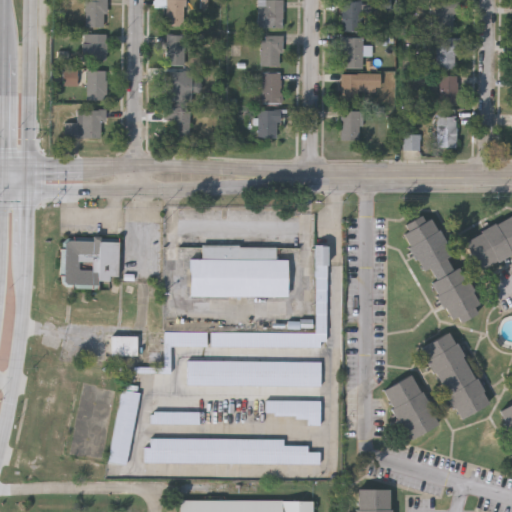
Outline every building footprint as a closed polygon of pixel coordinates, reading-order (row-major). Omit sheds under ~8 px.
[(84,25),(84,0),(104,0),(104,25),(84,25)] [(184,0),(184,24),(164,24),(164,7),(153,7),(153,0),(184,0)] [(282,0),(282,26),(257,26),(257,0),(282,0)] [(342,31),(342,0),(361,0),(361,31),(342,31)] [(456,30),(434,30),(434,1),(456,1),(456,30)] [(84,58),(84,32),(105,32),(105,58),(84,58)] [(184,34),(184,64),(165,64),(165,34),(184,34)] [(281,34),(281,64),(260,64),(260,34),(281,34)] [(362,67),(342,67),(342,36),(362,36),(362,67)] [(456,66),(435,66),(435,37),(456,37),(456,66)] [(86,99),(86,69),(103,69),(103,99),(86,99)] [(183,71),(183,99),(164,99),(164,71),(183,71)] [(260,103),(260,71),(280,71),(280,103),(260,103)] [(358,89),(358,100),(340,100),(340,73),(380,73),(380,89),(358,89)] [(437,100),(437,74),(456,74),(456,100),(437,100)] [(189,107),(189,136),(172,136),(172,119),(163,119),(163,107),(189,107)] [(105,121),(100,121),(100,136),(63,136),(63,122),(76,122),(76,109),(105,109),(105,121)] [(278,109),(278,136),(257,136),(258,109),(278,109)] [(358,138),(339,138),(339,110),(358,110),(358,138)] [(436,146),(436,116),(455,116),(455,146),(436,146)] [(419,149),(403,149),(403,118),(411,118),(411,132),(419,132),(419,149)] [(511,213),(464,240),(480,270),(511,252),(511,213)] [(403,232),(423,270),(429,267),(435,279),(430,282),(452,323),(458,320),(475,311),(472,306),(478,303),(459,266),(453,269),(446,256),(450,254),(431,216),(424,219),(422,214),(413,219),(404,223),(408,229),(403,232)] [(118,238),(117,278),(97,278),(97,285),(63,285),(63,238),(118,238)] [(276,245),(276,258),(287,258),(286,296),(189,294),(190,258),(201,258),(201,244),(276,245)] [(326,244),(326,346),(210,346),(210,332),(315,332),(315,244),(326,244)] [(418,347),(459,419),(489,403),(448,330),(418,347)] [(163,345),(163,331),(207,331),(207,345),(163,345)] [(136,355),(111,355),(111,335),(136,335),(136,355)] [(320,384),(187,383),(187,360),(320,361),(320,384)] [(381,390),(411,373),(438,423),(409,440),(381,390)] [(108,461),(120,389),(138,392),(126,464),(108,461)] [(319,423),(308,423),(308,416),(265,415),(265,400),(320,400),(319,423)] [(511,402),(498,410),(511,435),(511,402)] [(198,423),(149,423),(149,411),(198,411),(198,423)] [(308,444),(308,451),(320,451),(320,462),(146,462),(146,438),(283,438),(283,444),(308,444)] [(357,491),(356,511),(389,511),(389,491),(357,491)] [(313,499),(312,511),(178,511),(178,499),(313,499)]
